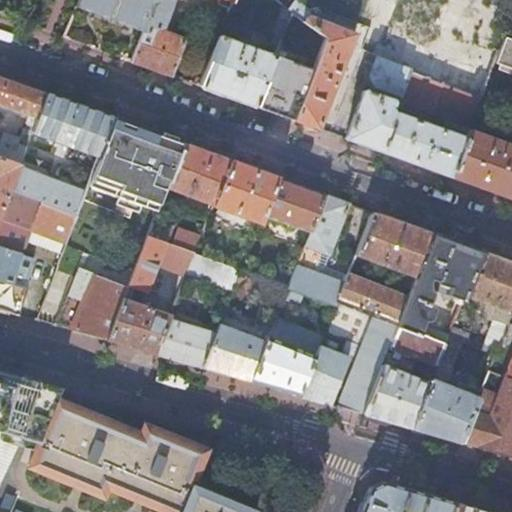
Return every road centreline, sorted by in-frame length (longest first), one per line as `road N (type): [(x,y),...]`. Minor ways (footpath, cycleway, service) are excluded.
road 1 (residential): [(511,235),(0,48)]
road 2 (residential): [(0,346),(351,447)]
road 3 (residential): [(351,447),(511,493)]
